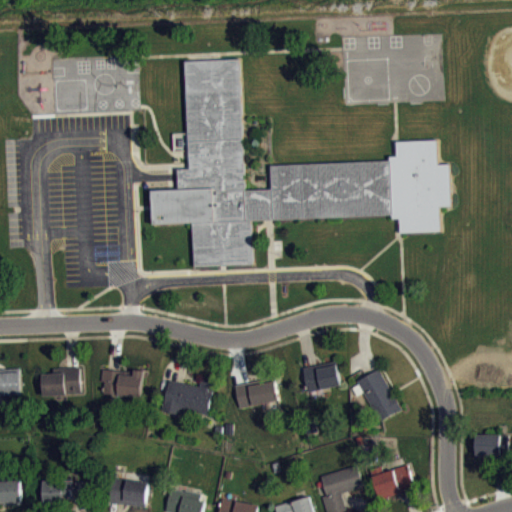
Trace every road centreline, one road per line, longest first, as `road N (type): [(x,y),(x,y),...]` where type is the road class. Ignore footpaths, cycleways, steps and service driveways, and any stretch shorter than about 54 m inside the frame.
road 1 (residential): [(0,324),(129,320),(241,339),(350,312),(402,330)]
road 2 (residential): [(455,511),(441,383),(402,330)]
